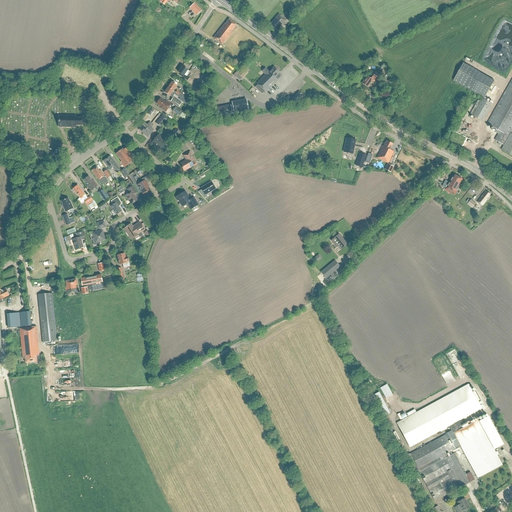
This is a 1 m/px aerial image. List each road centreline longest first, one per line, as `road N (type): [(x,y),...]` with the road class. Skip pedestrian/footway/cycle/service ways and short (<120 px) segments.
road 1 (secondary): [(511,197),(388,123),(219,0)]
road 2 (residential): [(48,198),(64,253),(73,259),(110,248),(113,224),(184,181),(122,128)]
road 3 (track): [(44,348),(55,389),(152,387),(236,346)]
road 4 (tertiary): [(122,128),(217,0)]
road 5 (track): [(35,511),(4,359)]
